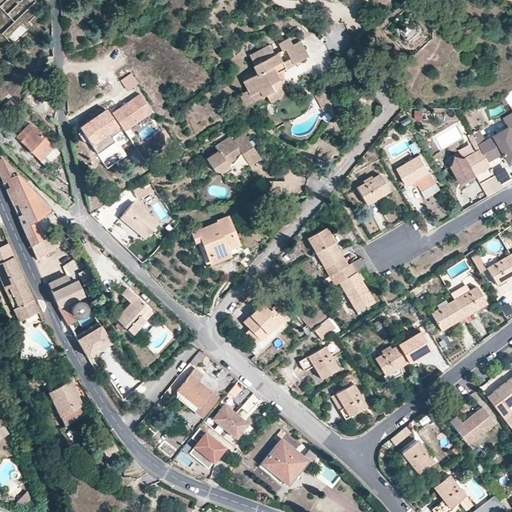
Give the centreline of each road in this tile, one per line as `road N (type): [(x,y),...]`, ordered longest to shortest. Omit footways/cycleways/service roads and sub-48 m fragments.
road 1 (residential): [(204,332),(392,107)]
road 2 (tertiary): [(119,429),(54,318),(0,199)]
road 3 (residential): [(53,0),(62,123),(84,219)]
road 4 (residential): [(350,455),(511,329)]
road 5 (residential): [(350,455),(204,332)]
road 6 (tertiary): [(261,511),(176,479),(119,429)]
road 7 (residential): [(204,332),(84,219)]
road 8 (residential): [(511,193),(431,240),(376,258)]
road 9 (residential): [(119,429),(204,332)]
